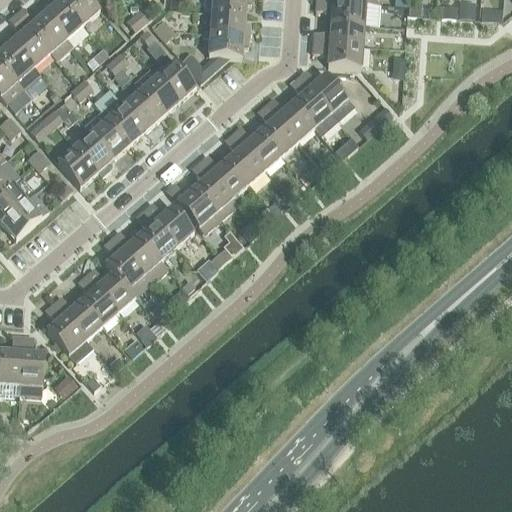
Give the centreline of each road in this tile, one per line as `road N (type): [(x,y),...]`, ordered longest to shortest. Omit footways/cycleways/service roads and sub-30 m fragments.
road 1 (residential): [(9,299),(265,79),(287,71),(294,0)]
road 2 (secondary): [(454,305),(388,354),(239,511)]
road 3 (secondary): [(275,511),(454,305)]
